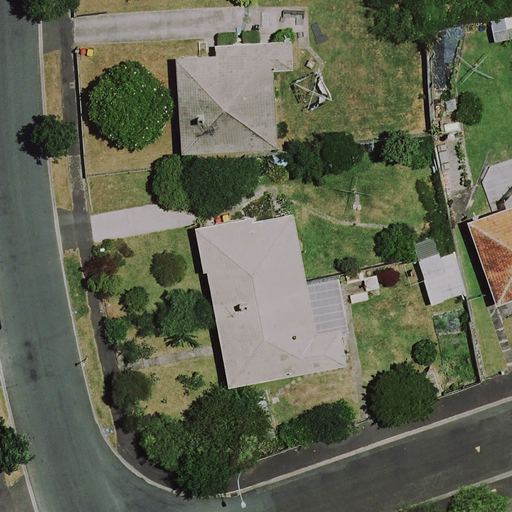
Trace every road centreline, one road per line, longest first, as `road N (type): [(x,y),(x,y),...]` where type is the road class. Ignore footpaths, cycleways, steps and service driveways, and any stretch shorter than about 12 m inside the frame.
road 1 (residential): [(81,511),(40,369),(10,145),(1,0)]
road 2 (residential): [(281,511),(511,434)]
